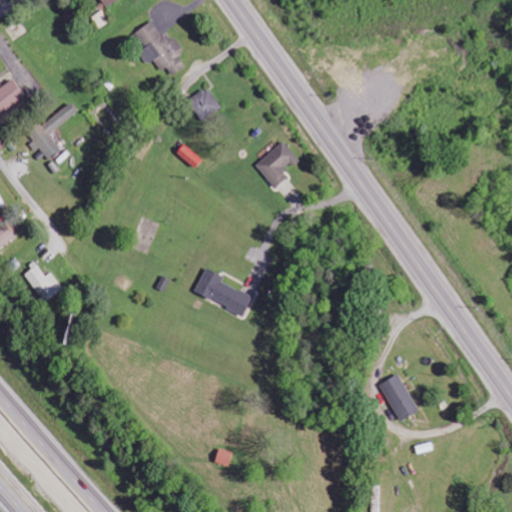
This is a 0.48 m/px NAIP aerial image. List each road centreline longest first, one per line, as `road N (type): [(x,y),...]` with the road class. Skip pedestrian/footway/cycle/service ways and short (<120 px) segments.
road 1 (primary): [(511,395),(233,0)]
road 2 (motorway): [(93,511),(0,407)]
